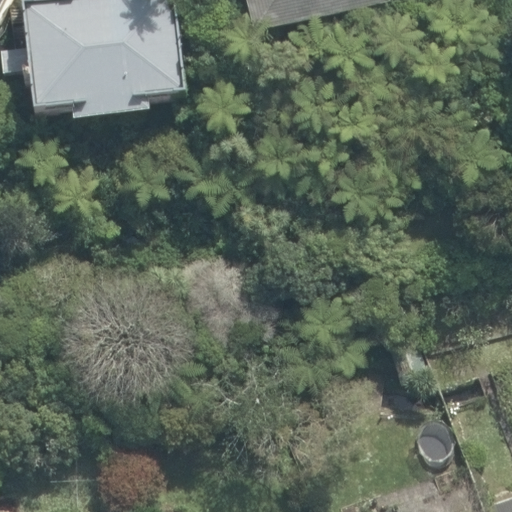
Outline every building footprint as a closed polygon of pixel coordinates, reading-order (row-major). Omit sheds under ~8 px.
[(0,0),(0,18),(1,19),(9,0),(0,0)] [(75,111),(77,124),(151,118),(150,101),(186,98),(177,0),(50,0),(26,2),(37,114),(75,111)] [(247,0),(256,37),(391,5),(390,0),(247,0)] [(389,346),(402,386),(429,377),(415,337),(389,346)] [(511,511),(511,500),(492,507),(493,511),(511,511)]
